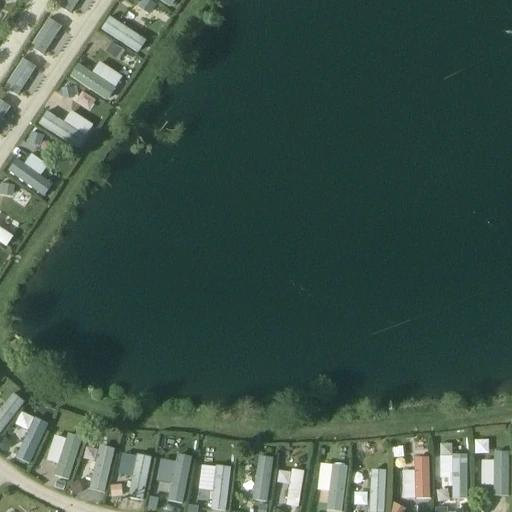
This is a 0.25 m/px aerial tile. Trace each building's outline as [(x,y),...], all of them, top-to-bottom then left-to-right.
[(108,16),(100,28),(137,53),(146,41),(108,16)] [(68,79),(108,100),(121,74),(97,61),(92,71),(76,63),(68,79)] [(69,110),(61,121),(45,111),(37,123),(77,149),(92,125),(69,110)] [(22,165),(14,159),(5,170),(42,198),(52,185),(41,177),(47,169),(29,155),(22,165)] [(0,244),(2,246),(10,234),(0,227),(0,244)] [(0,433),(23,402),(10,393),(0,406),(0,433)] [(27,466),(47,424),(20,411),(12,427),(19,430),(7,456),(27,466)] [(51,434),(47,462),(56,464),(54,477),(71,480),(78,438),(51,434)] [(474,441),(474,454),(488,453),(488,440),(474,441)] [(204,445),(205,457),(220,455),(219,443),(204,445)] [(103,492),(114,449),(98,445),(87,488),(103,492)] [(334,450),(334,463),(346,464),(346,450),(334,450)] [(123,451),(117,474),(130,477),(125,499),(141,502),(152,458),(123,451)] [(480,495),(507,496),(508,452),(493,451),(492,460),(481,459),(480,495)] [(466,454),(438,455),(439,479),(450,478),(450,498),(468,498),(466,454)] [(258,503),(257,511),(265,511),(272,458),(256,456),(251,502),(258,503)] [(402,500),(430,499),(428,456),(412,457),(413,471),(402,471),(402,500)] [(342,511),(345,465),(329,464),(327,511),(342,511)] [(175,465),(167,503),(182,506),(190,468),(175,465)] [(199,465),(198,491),(211,492),(210,510),(226,511),(229,467),(199,465)] [(277,482),(286,483),(285,505),(300,506),(302,470),(278,469),(277,482)] [(367,469),(365,511),(383,511),(385,470),(367,469)]
